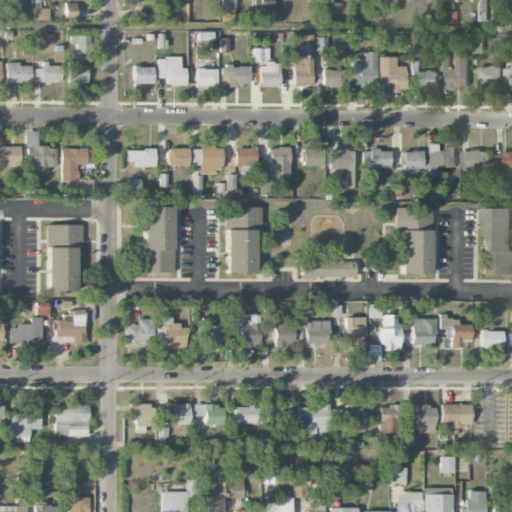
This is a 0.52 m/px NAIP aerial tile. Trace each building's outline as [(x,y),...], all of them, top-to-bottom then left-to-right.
[(75,19),(75,4),(65,4),(64,19),(75,19)] [(49,20),(49,9),(33,8),(33,20),(49,20)] [(87,82),(86,63),(89,63),(89,35),(70,36),(70,45),(76,45),(76,61),(68,62),(68,83),(87,82)] [(312,35),(299,35),(299,56),(291,56),(291,86),(311,86),(312,35)] [(472,52),(482,53),(483,37),(473,36),(472,52)] [(326,50),(326,37),(315,38),(315,51),(326,50)] [(263,49),(252,48),(251,61),(263,62),(263,49)] [(374,52),(363,52),(363,59),(350,60),(351,70),(346,70),(346,87),(375,87),(374,52)] [(468,88),(467,54),(455,54),(456,69),(447,69),(448,88),(468,88)] [(441,70),(449,70),(449,55),(440,55),(441,70)] [(184,86),(184,68),(179,68),(180,58),(157,57),(157,78),(165,79),(165,85),(184,86)] [(390,106),(390,92),(404,92),(404,68),(387,68),(387,57),(378,57),(377,106),(390,106)] [(420,60),(410,60),(411,79),(418,79),(419,88),(438,88),(437,70),(420,71),(420,60)] [(258,87),(278,87),(278,63),(258,63),(258,87)] [(4,83),(30,83),(30,64),(5,64),(4,83)] [(61,82),(61,64),(40,65),(40,68),(34,69),(34,82),(61,82)] [(511,87),(511,64),(503,65),(504,88),(511,87)] [(219,67),(220,86),(247,86),(247,66),(219,67)] [(500,66),(479,66),(479,85),(500,85),(500,66)] [(152,83),(152,67),(131,67),(132,84),(152,83)] [(195,86),(215,85),(215,69),(194,69),(195,86)] [(342,70),(322,70),(321,86),(341,87),(342,70)] [(0,169),(19,169),(19,146),(3,147),(3,131),(0,131),(0,169)] [(55,147),(35,147),(35,132),(32,132),(32,137),(26,137),(26,173),(47,173),(47,165),(55,166),(55,147)] [(456,168),(456,148),(437,148),(437,144),(427,144),(427,179),(436,179),(436,168),(456,168)] [(220,146),(198,145),(198,150),(191,149),(190,165),(198,165),(198,172),(220,173),(220,146)] [(85,148),(60,149),(61,182),(77,181),(77,165),(86,164),(85,148)] [(187,148),(166,149),(166,166),(187,166),(187,148)] [(254,149),(234,148),(233,165),(254,166),(254,149)] [(288,178),(288,148),(269,148),(269,178),(288,178)] [(301,166),(321,166),(321,149),(301,148),(301,166)] [(126,150),(127,166),(153,165),(153,149),(126,150)] [(345,188),(355,188),(356,150),(328,150),(327,169),(345,169),(345,188)] [(388,168),(388,150),(360,151),(360,173),(378,173),(378,168),(388,168)] [(461,169),(490,169),(491,151),(461,150),(461,169)] [(400,169),(421,169),(421,151),(400,151),(400,169)] [(511,168),(511,151),(495,152),(495,168),(511,168)] [(258,194),(269,194),(269,178),(259,178),(258,194)] [(360,191),(372,192),(373,178),(360,178),(360,191)] [(403,195),(403,181),(393,181),(394,196),(403,195)] [(141,207),(141,273),(173,273),(173,207),(141,207)] [(224,208),(224,274),(254,274),(254,231),(260,231),(260,207),(224,208)] [(511,207),(482,207),(482,273),(511,273),(511,207)] [(430,209),(394,209),(394,231),(399,231),(400,274),(430,274),(430,209)] [(77,225),(44,225),(45,296),(78,295),(77,225)] [(300,277),(353,277),(353,261),(300,261),(300,277)] [(241,321),(241,346),(259,346),(258,315),(240,315),(240,306),(227,306),(228,321),(241,321)] [(84,344),(83,311),(61,312),(61,320),(54,320),(54,337),(69,336),(69,344),(84,344)] [(468,324),(457,325),(457,319),(445,319),(445,314),(438,314),(438,329),(444,329),(444,338),(449,338),(449,347),(468,347),(468,324)] [(366,345),(366,361),(380,361),(380,351),(399,351),(399,323),(393,323),(393,315),(379,315),(379,345),(366,345)] [(202,345),(222,345),(222,326),(213,326),(213,318),(203,317),(202,345)] [(40,318),(28,318),(28,326),(8,326),(8,342),(40,342),(40,318)] [(187,325),(171,326),(171,318),(164,318),(164,328),(156,329),(157,341),(163,341),(164,349),(188,348),(187,325)] [(364,318),(344,318),(344,345),(363,345),(364,318)] [(434,319),(410,318),(410,346),(433,346),(434,319)] [(124,347),(153,347),(153,319),(137,319),(137,325),(124,325),(124,347)] [(284,319),(272,319),(273,346),(292,345),(292,325),(284,325),(284,319)] [(327,322),(303,321),(303,345),(326,346),(327,322)] [(501,331),(479,331),(479,348),(501,348),(501,331)] [(152,404),(129,404),(129,419),(134,419),(134,433),(143,433),(144,427),(151,427),(152,404)] [(171,425),(188,424),(188,404),(170,404),(171,425)] [(364,405),(343,404),(343,409),(331,409),(331,422),(344,423),(344,432),(363,433),(364,405)] [(470,404),(438,405),(439,425),(449,425),(449,430),(470,430),(470,404)] [(203,417),(203,425),(220,426),(221,405),(192,405),(192,416),(203,417)] [(434,433),(433,405),(415,406),(415,433),(434,433)] [(40,429),(39,406),(27,407),(27,414),(10,414),(11,443),(28,442),(28,430),(40,429)] [(87,437),(87,406),(53,406),(53,436),(87,437)] [(235,423),(256,424),(257,407),(236,406),(235,423)] [(268,420),(292,421),(293,406),(269,406),(268,420)] [(328,406),(296,406),(296,423),(307,423),(307,434),(318,434),(318,436),(328,436),(328,406)] [(378,406),(378,436),(393,436),(393,424),(400,424),(400,406),(378,406)] [(413,434),(402,434),(402,446),(414,446),(413,434)] [(453,457),(439,457),(439,472),(453,473),(453,457)] [(390,483),(405,482),(404,467),(390,468),(390,483)] [(241,478),(228,478),(229,498),(241,498),(241,478)] [(79,481),(66,481),(66,492),(79,492),(79,481)] [(223,511),(224,489),(205,488),(204,498),(201,497),(200,511),(223,511)] [(422,511),(450,511),(451,488),(423,488),(422,511)] [(395,511),(420,511),(421,492),(396,492),(395,511)] [(458,511),(482,511),(483,492),(465,492),(465,508),(459,508),(458,511)] [(160,493),(160,511),(185,511),(185,493),(160,493)] [(65,511),(86,511),(87,498),(66,497),(65,511)] [(264,504),(264,511),(290,511),(290,497),(281,497),(281,503),(264,504)] [(306,511),(322,511),(323,503),(313,503),(313,511),(306,511)]
